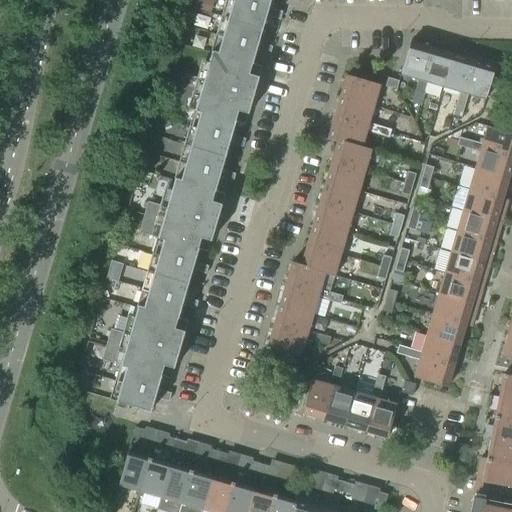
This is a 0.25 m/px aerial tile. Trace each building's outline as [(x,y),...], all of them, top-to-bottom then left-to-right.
[(185,74),(176,105),(194,110),(235,122),(244,125),(262,65),(252,62),(256,51),(258,41),(266,15),(269,7),(270,0),(226,0),(203,79),(185,74)] [(283,11),(269,7),(266,15),(280,20),(283,11)] [(273,46),(258,41),(256,51),(270,56),(273,46)] [(422,80),(432,47),(410,41),(400,74),(417,79),(422,80)] [(452,54),(432,47),(422,80),(426,82),(442,87),(452,54)] [(452,54),(442,87),(458,92),(463,93),(473,60),(452,54)] [(494,66),(473,60),(463,93),(467,94),(485,99),(494,66)] [(346,75),(340,94),(374,103),(379,84),(346,75)] [(385,86),(396,89),(398,80),(387,77),(385,86)] [(414,91),(422,93),(426,82),(422,80),(417,79),(414,91)] [(414,91),(411,102),(419,105),(422,93),(414,91)] [(455,103),(463,105),(467,94),(463,93),(458,92),(455,103)] [(368,122),(374,103),(340,94),(334,117),(367,127),(368,122)] [(455,103),(452,115),(460,117),(463,105),(455,103)] [(147,201),(139,232),(157,237),(197,249),(207,252),(224,193),(215,191),(218,179),(221,170),(229,143),(231,134),(235,122),(194,110),(166,206),(147,201)] [(367,127),(334,117),(327,139),(336,142),(337,139),(361,146),(366,131),(367,127)] [(377,134),(379,126),(368,122),(367,127),(366,131),(377,134)] [(388,138),(391,129),(379,126),(377,134),(388,138)] [(511,133),(487,126),(482,143),(480,148),(511,157),(511,133)] [(245,138),(231,134),(229,143),(243,147),(245,138)] [(470,140),(459,137),(457,145),(468,148),(470,140)] [(370,149),(361,146),(337,139),(336,142),(331,161),(364,170),(370,149)] [(482,143),(470,140),(468,148),(479,151),(480,148),(482,143)] [(507,178),(511,162),(511,157),(480,148),(479,151),(474,168),(507,178)] [(358,192),(364,170),(331,161),(325,182),(358,192)] [(425,165),(422,175),(430,177),(433,167),(425,165)] [(501,199),(502,198),(507,178),(474,168),(468,188),(501,199)] [(235,174),(221,170),(218,179),(232,183),(235,174)] [(407,172),(404,182),(412,185),(415,174),(407,172)] [(426,189),(430,177),(422,175),(418,186),(426,189)] [(352,212),(358,192),(325,182),(319,203),(352,212)] [(409,195),(412,185),(404,182),(401,193),(409,195)] [(508,200),(502,198),(501,199),(468,188),(462,209),(501,221),(508,200)] [(346,234),(352,212),(319,203),(312,225),(346,234)] [(413,206),(410,216),(417,219),(421,208),(413,206)] [(495,242),(501,221),(462,209),(456,230),(495,242)] [(395,213),(392,224),(400,226),(403,215),(395,213)] [(414,230),(417,219),(410,216),(406,227),(414,230)] [(397,237),(400,226),(392,224),(389,234),(397,237)] [(340,255),(346,234),(312,225),(306,245),(340,255)] [(489,263),(495,242),(456,230),(450,251),(489,263)] [(197,249),(157,237),(129,333),(111,328),(102,360),(119,364),(110,399),(150,411),(154,397),(157,389),(160,376),(170,379),(187,320),(177,317),(181,305),(184,296),(192,269),(194,261),(197,249)] [(340,255),(306,245),(301,264),(301,265),(324,272),(324,273),(334,276),(340,255)] [(400,248),(397,258),(405,260),(409,250),(400,248)] [(483,284),(489,263),(450,251),(444,272),(483,284)] [(383,255),(379,266),(387,268),(391,257),(383,255)] [(402,272),(405,260),(397,258),(394,269),(402,272)] [(208,265),(194,261),(192,269),(206,274),(208,265)] [(291,263),(285,283),(318,293),(320,288),(324,273),(324,272),(301,265),(301,264),(292,261),(291,263)] [(384,279),(387,268),(379,266),(376,277),(384,279)] [(477,304),(483,284),(444,272),(437,292),(477,304)] [(317,297),(318,293),(285,283),(282,294),(279,304),(312,313),(317,297)] [(328,300),(331,292),(320,288),(318,293),(317,297),(328,300)] [(388,289),(385,299),(393,301),(396,292),(388,289)] [(339,304),(342,295),(331,292),(328,300),(339,304)] [(471,325),(477,304),(437,292),(431,313),(471,325)] [(198,301),(184,296),(181,305),(195,309),(198,301)] [(390,313),(393,301),(385,299),(382,310),(390,313)] [(306,335),(307,330),(312,313),(279,304),(273,325),(306,335)] [(470,326),(471,325),(431,313),(425,334),(459,344),(464,324),(470,326)] [(306,335),(273,325),(267,347),(300,356),(305,340),(306,335)] [(319,333),(307,330),(306,335),(305,340),(316,343),(319,333)] [(330,336),(319,333),(316,343),(327,346),(330,336)] [(459,344),(425,334),(420,350),(419,354),(453,364),(459,344)] [(511,360),(511,336),(507,335),(501,357),(511,360)] [(409,347),(398,344),(395,352),(407,356),(409,347)] [(420,350),(409,347),(407,356),(418,359),(419,354),(420,350)] [(446,386),(453,364),(419,354),(418,359),(413,377),(446,386)] [(343,364),(336,362),(332,373),(340,375),(343,364)] [(340,375),(332,373),(329,384),(333,386),(337,386),(340,375)] [(503,373),(499,395),(511,397),(511,374),(503,373)] [(385,376),(376,374),(373,385),(381,387),(385,376)] [(333,386),(329,384),(311,379),(301,412),(323,418),(333,386)] [(400,391),(412,395),(415,383),(404,380),(400,391)] [(381,387),(373,385),(370,396),(374,397),(378,398),(381,387)] [(333,386),(323,418),(344,424),(353,391),(337,386),(333,386)] [(171,393),(157,389),(154,397),(168,401),(171,393)] [(374,397),(370,396),(353,391),(344,424),(364,430),(374,397)] [(511,419),(511,397),(499,395),(494,416),(511,419)] [(374,397),(364,430),(387,437),(396,404),(378,398),(374,397)] [(511,441),(511,419),(494,416),(490,437),(511,441)] [(135,426),(132,436),(141,439),(144,428),(135,426)] [(173,448),(176,438),(167,435),(164,445),(173,448)] [(511,463),(511,441),(490,437),(486,457),(486,458),(511,463)] [(186,441),(176,438),(173,448),(183,451),(186,441)] [(215,460),(218,450),(208,447),(205,457),(215,460)] [(227,453),(218,450),(215,460),(224,463),(227,453)] [(138,494),(149,457),(128,451),(118,484),(135,489),(134,493),(138,494)] [(511,486),(511,463),(486,458),(486,457),(480,456),(476,479),(488,482),(511,486)] [(159,495),(169,463),(149,457),(138,494),(142,495),(143,491),(159,495)] [(257,473),(260,462),(251,460),(248,470),(257,473)] [(269,465),(260,462),(257,473),(266,475),(269,465)] [(179,506),(190,469),(169,463),(159,495),(176,500),(174,505),(179,506)] [(300,479),(303,469),(294,466),(291,476),(300,479)] [(201,508),(211,475),(190,469),(179,506),(183,508),(184,503),(201,508)] [(312,471),(303,469),(300,479),(309,481),(312,471)] [(222,511),(232,482),(211,475),(201,508),(215,511),(222,511)] [(342,491),(344,481),(335,478),(332,488),(342,491)] [(488,482),(476,479),(469,511),(511,511),(511,503),(485,498),(488,482)] [(354,484),(344,481),(342,491),(351,494),(354,484)] [(244,511),(253,488),(232,482),(222,511),(244,511)] [(267,511),(274,494),(253,488),(244,511),(267,511)] [(375,500),(384,504),(387,494),(378,491),(375,500)] [(313,511),(317,499),(295,493),(293,500),(294,500),(290,511),(313,511)] [(290,511),(294,500),(293,500),(274,494),(267,511),(290,511)] [(335,511),(338,506),(317,499),(313,511),(335,511)]
